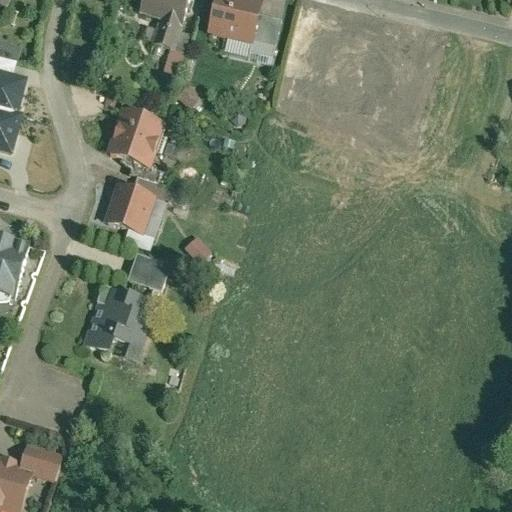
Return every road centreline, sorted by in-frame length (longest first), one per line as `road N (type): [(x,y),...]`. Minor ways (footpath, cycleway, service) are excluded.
road 1 (residential): [(63,0),(51,70),(78,176),(74,211)]
road 2 (residential): [(74,211),(23,373),(44,409)]
road 3 (residential): [(387,4),(511,33)]
